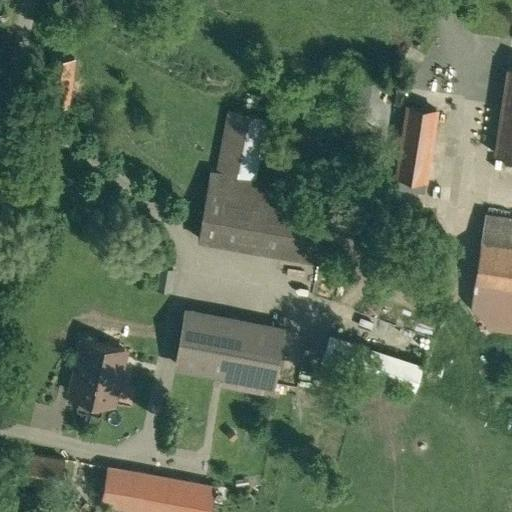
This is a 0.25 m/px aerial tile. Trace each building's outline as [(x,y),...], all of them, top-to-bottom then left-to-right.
[(511,0),(499,0),(498,12),(511,14),(511,0)] [(74,58),(52,54),(45,102),(68,105),(74,58)] [(511,67),(508,66),(494,153),(511,155),(511,67)] [(435,108),(395,102),(385,171),(425,177),(435,108)] [(267,118),(233,111),(222,169),(255,176),(267,118)] [(267,201),(234,195),(237,175),(210,170),(198,238),(296,255),(304,208),(267,201)] [(511,216),(485,212),(481,240),(511,244),(511,216)] [(511,244),(481,240),(474,284),(511,289),(511,244)] [(172,289),(174,266),(158,265),(156,287),(172,289)] [(511,289),(474,284),(491,324),(511,327),(511,289)] [(284,327),(237,318),(237,319),(186,309),(177,364),(224,373),(219,404),(214,403),(211,405),(209,419),(211,422),(215,423),(291,436),(298,397),(273,392),(284,327)] [(420,365),(332,335),(325,357),(413,387),(420,365)] [(124,348),(84,339),(71,393),(110,402),(114,386),(119,383),(122,370),(120,366),(124,348)] [(65,457),(8,448),(4,475),(60,484),(65,457)] [(128,470),(108,466),(102,500),(122,504),(128,470)] [(207,511),(213,486),(128,470),(122,504),(142,508),(166,511),(207,511)]
